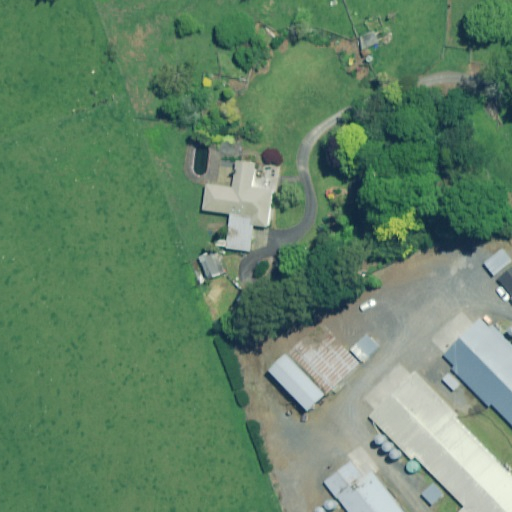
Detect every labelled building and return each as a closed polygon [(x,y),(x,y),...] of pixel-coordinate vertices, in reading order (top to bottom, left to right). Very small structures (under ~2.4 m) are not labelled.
[(258,165),(241,162),(237,190),(211,187),(208,211),(234,214),(232,227),(254,230),(255,225),(273,228),(277,192),(255,189),(258,165)] [(511,265),(511,257),(506,250),(488,264),(498,276),(511,265)] [(229,275),(219,252),(203,258),(212,281),(229,275)] [(243,307),(240,296),(228,299),(231,310),(243,307)] [(511,340),(488,315),(449,352),(511,417),(511,340)] [(362,364),(324,324),(275,371),(313,412),(362,364)] [(383,347),(371,334),(353,350),(365,363),(383,347)] [(511,511),(511,471),(418,375),(379,412),(476,511),(511,511)] [(408,454),(387,432),(378,441),(399,463),(408,454)] [(346,511),(416,511),(384,470),(368,482),(350,457),(321,478),(346,511)] [(447,494),(436,482),(422,494),(433,506),(447,494)]
